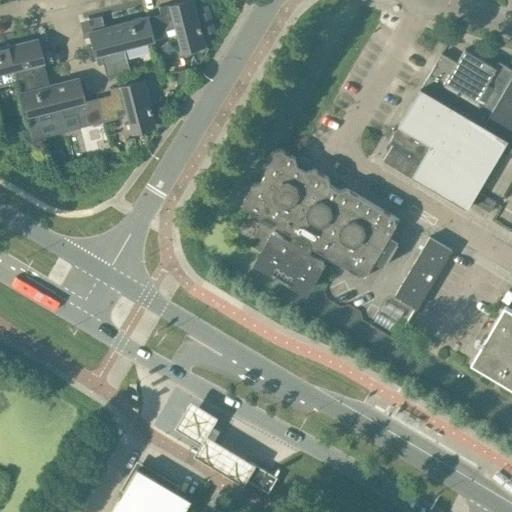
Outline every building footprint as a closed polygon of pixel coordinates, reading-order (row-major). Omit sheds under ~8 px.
[(159,13),(145,16),(152,40),(166,36),(164,30),(173,28),(179,51),(202,45),(190,0),(185,0),(157,7),(159,13)] [(102,63),(105,76),(129,71),(125,56),(119,58),(116,49),(152,40),(145,16),(87,31),(96,64),(102,63)] [(19,92),(42,86),(39,73),(44,71),(36,38),(0,47),(0,84),(16,81),(19,92)] [(393,142),(384,158),(407,172),(408,177),(413,176),(467,208),(471,201),(477,190),(502,150),(511,155),(511,69),(499,61),(496,67),(465,49),(457,62),(441,53),(397,127),(392,128),(394,133),(389,140),(393,142)] [(174,59),(177,70),(185,68),(182,57),(174,59)] [(61,131),(103,120),(97,97),(83,101),(77,77),(42,86),(19,92),(25,116),(59,107),(62,117),(58,118),(61,131)] [(124,109),(130,132),(153,126),(141,80),(109,88),(110,94),(97,97),(103,120),(117,117),(115,111),(124,109)] [(125,139),(127,151),(136,149),(133,137),(125,139)] [(256,257),(310,289),(311,288),(309,287),(324,262),(308,252),(312,246),(365,277),(377,257),(385,262),(384,264),(385,265),(399,242),(398,242),(397,243),(388,238),(400,219),(346,187),(338,189),(331,185),(328,176),(280,148),(272,150),(263,165),(265,173),(260,181),(252,183),(243,198),(245,206),(261,215),(269,213),(276,218),(278,226),(294,235),(290,241),(274,232),(259,257),(257,256),(256,257)] [(471,201),(490,212),(496,201),(477,190),(471,201)] [(395,295),(417,308),(452,249),(429,236),(395,295)] [(471,363),(511,386),(511,309),(505,305),(471,363)] [(256,464),(207,434),(213,423),(218,415),(192,399),(175,425),(202,442),(195,454),(244,484),(256,464)] [(241,476),(268,492),(277,477),(250,461),(241,476)] [(111,511),(184,511),(192,499),(138,467),(111,511)]
